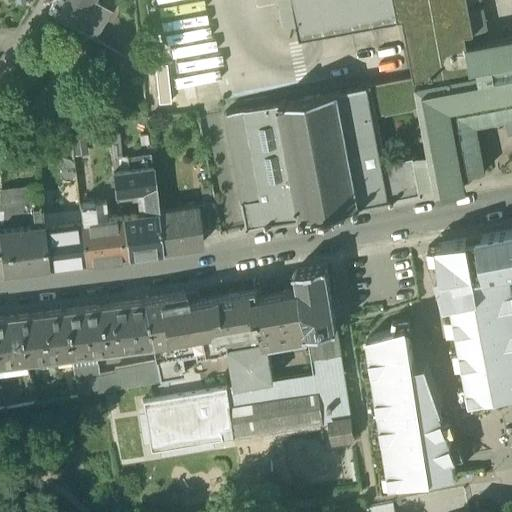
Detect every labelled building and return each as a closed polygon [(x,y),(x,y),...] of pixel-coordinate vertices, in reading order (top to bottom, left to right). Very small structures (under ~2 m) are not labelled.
[(77,27),(92,35),(106,11),(97,6),(99,3),(94,0),(55,0),(49,10),(77,27)] [(302,37),(399,19),(395,0),(279,0),(284,26),(299,23),(302,37)] [(395,0),(399,19),(404,17),(410,44),(467,33),(490,29),(486,7),(481,7),(479,0),(395,0)] [(477,123),(505,118),(511,116),(511,36),(469,44),(467,33),(410,44),(416,75),(422,106),(431,153),(416,156),(422,188),(437,185),(438,191),(461,187),(459,172),(485,167),(477,123)] [(133,61),(114,50),(109,63),(127,73),(133,61)] [(167,62),(154,64),(158,103),(172,102),(167,62)] [(387,113),(387,115),(415,109),(415,108),(422,106),(416,75),(372,84),(378,115),(387,113)] [(423,192),(422,188),(416,156),(387,161),(378,115),(372,84),(372,83),(226,111),(249,225),(302,216),(362,205),(361,204),(423,192)] [(113,169),(122,168),(118,132),(109,133),(113,169)] [(86,135),(72,137),(74,154),(88,153),(86,135)] [(128,167),(152,164),(150,150),(127,154),(128,167)] [(116,191),(137,188),(143,188),(146,210),(157,209),(152,164),(128,167),(122,168),(113,169),(116,191)] [(0,222),(26,219),(27,222),(43,220),(42,212),(39,182),(1,185),(0,210),(0,222)] [(140,211),(146,210),(143,188),(137,188),(140,211)] [(106,198),(93,200),(96,217),(108,215),(106,198)] [(80,207),(81,219),(96,217),(93,200),(79,201),(80,207)] [(198,203),(157,209),(161,249),(202,243),(198,203)] [(80,207),(42,212),(43,220),(43,223),(81,219),(80,207)] [(161,249),(157,209),(146,210),(140,211),(122,213),(127,253),(161,249)] [(119,214),(114,214),(119,254),(123,254),(127,253),(122,213),(119,214)] [(86,259),(119,254),(114,214),(108,215),(96,217),(81,219),(86,259)] [(48,263),(86,259),(81,219),(43,223),(48,263)] [(27,222),(3,225),(8,268),(48,263),(43,223),(43,220),(27,222)] [(0,244),(3,269),(8,268),(3,225),(0,225),(0,244)] [(452,300),(471,400),(511,392),(511,272),(511,270),(511,228),(437,243),(443,273),(438,274),(446,301),(452,300)] [(301,287),(309,332),(310,332),(338,326),(327,263),(298,269),(301,287)] [(231,346),(236,377),(274,370),(269,340),(309,332),(301,287),(260,294),(259,287),(199,297),(187,300),(185,290),(148,296),(143,297),(152,341),(155,359),(159,378),(184,373),(180,355),(231,346)] [(197,288),(185,290),(187,300),(199,297),(197,288)] [(143,297),(129,299),(135,343),(152,341),(143,297)] [(95,348),(135,343),(129,299),(64,307),(71,351),(95,348)] [(26,357),(71,351),(64,307),(16,313),(26,357)] [(0,359),(26,357),(16,313),(0,315),(0,359)] [(390,472),(392,483),(398,482),(398,483),(432,477),(432,478),(457,474),(454,457),(457,457),(442,411),(441,410),(443,409),(427,363),(415,365),(410,330),(409,329),(408,324),(397,328),(397,327),(374,335),(374,336),(369,337),(370,343),(369,343),(371,356),(375,355),(377,364),(373,364),(374,370),(373,370),(378,399),(379,399),(379,404),(383,404),(384,409),(386,426),(387,425),(388,431),(384,431),(385,437),(384,437),(390,473),(390,472)] [(310,332),(316,370),(344,366),(338,326),(310,332)] [(73,364),(96,360),(95,348),(71,351),(73,364)] [(0,359),(0,367),(27,364),(26,357),(0,359)] [(115,369),(98,372),(96,360),(73,364),(75,376),(78,393),(159,378),(155,359),(115,367),(115,369)] [(352,416),(344,366),(272,379),(228,385),(231,404),(230,405),(234,427),(235,432),(325,418),(324,413),(332,412),(333,419),(352,416)] [(276,378),(274,370),(236,377),(237,383),(276,378)] [(228,385),(142,398),(144,409),(149,440),(151,448),(159,447),(216,438),(225,436),(224,429),(234,427),(230,405),(231,404),(228,385)] [(139,410),(144,441),(149,440),(144,409),(139,410)] [(333,419),(336,437),(355,435),(352,416),(333,419)] [(225,436),(235,435),(235,432),(234,427),(224,429),(225,436)] [(159,447),(160,452),(217,443),(216,438),(159,447)] [(367,506),(367,511),(395,511),(394,501),(367,506)]
